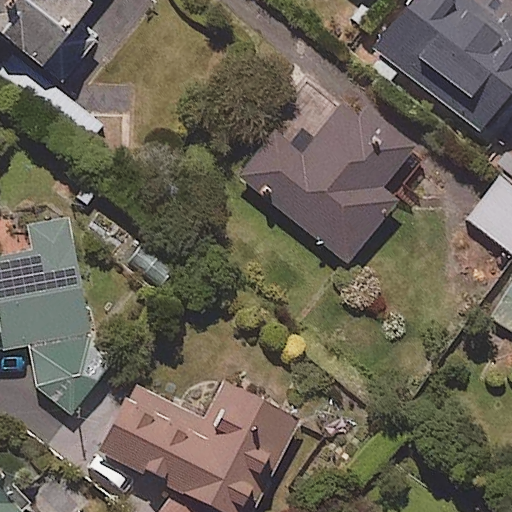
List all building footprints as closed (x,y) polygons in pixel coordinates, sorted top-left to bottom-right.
[(0,0),(0,48),(40,79),(100,0),(0,0)] [(511,5),(505,0),(418,0),(375,57),(485,142),(511,107),(511,5)] [(415,155),(342,95),(304,141),(284,124),(241,177),(350,266),(397,208),(382,196),(415,155)] [(511,260),(511,189),(502,181),(466,224),(511,262),(511,260)] [(91,349),(67,226),(26,234),(31,261),(0,266),(0,361),(29,356),(34,385),(70,419),(108,377),(91,349)] [(511,293),(494,318),(511,331),(511,293)] [(197,426),(139,387),(97,451),(171,500),(162,511),(211,511),(217,504),(229,511),(242,511),(294,433),(223,386),(197,426)] [(26,511),(0,485),(0,511),(26,511)]
